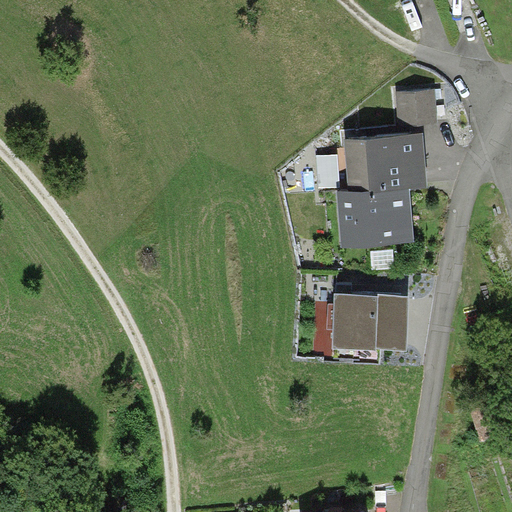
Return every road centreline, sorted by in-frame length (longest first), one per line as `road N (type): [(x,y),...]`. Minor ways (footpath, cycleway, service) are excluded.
road 1 (track): [(0,152),(121,315),(152,389),(174,473),(175,511)]
road 2 (residential): [(413,511),(464,188),(485,146)]
road 3 (track): [(346,0),(390,40),(499,94)]
